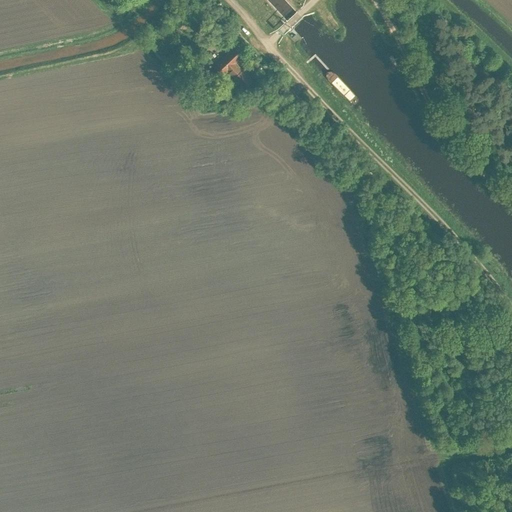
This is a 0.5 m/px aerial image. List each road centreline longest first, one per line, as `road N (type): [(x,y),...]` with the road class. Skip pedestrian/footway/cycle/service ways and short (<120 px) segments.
road 1 (track): [(511,306),(268,46)]
road 2 (track): [(374,0),(454,145),(511,188)]
road 3 (track): [(0,79),(132,45),(173,0)]
